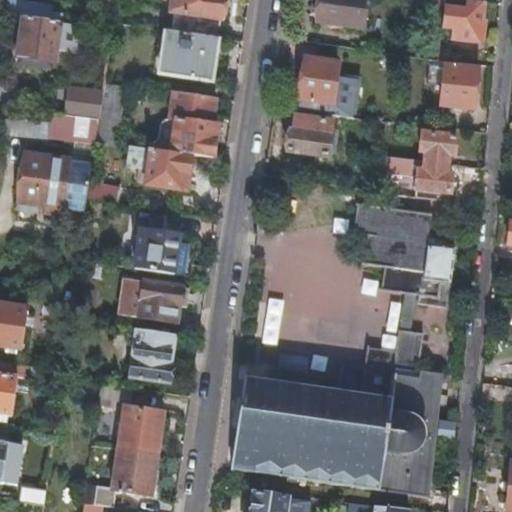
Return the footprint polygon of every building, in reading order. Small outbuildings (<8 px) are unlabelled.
[(173,0),(169,30),(218,38),(223,0),(173,0)] [(318,0),(316,23),(362,29),(365,0),(318,0)] [(444,8),(442,27),(452,28),(451,39),(482,43),(484,23),(481,22),(484,3),(469,1),(467,10),(444,8)] [(4,15),(22,18),(50,21),(52,9),(6,3),(4,15)] [(115,23),(115,18),(101,16),(99,28),(114,30),(115,23)] [(55,63),(60,23),(50,21),(22,18),(16,57),(55,63)] [(169,30),(167,30),(163,53),(158,52),(155,74),(214,82),(220,38),(218,38),(169,30)] [(420,85),(423,59),(406,56),(402,83),(420,85)] [(306,58),(300,99),(332,104),(338,63),(306,58)] [(474,109),(478,69),(445,65),(440,105),(474,109)] [(118,145),(126,86),(106,84),(105,90),(101,120),(98,144),(118,147),(118,145)] [(101,120),(105,90),(69,85),(65,116),(101,120)] [(211,125),(215,98),(175,93),(171,119),(169,119),(164,121),(163,123),(161,124),(161,126),(157,151),(158,151),(190,155),(214,159),(217,139),(211,138),(213,125),(211,125)] [(333,152),(334,152),(336,137),(335,137),(337,124),(332,123),(333,121),(299,116),(295,118),(293,130),(289,130),(287,150),(332,157),(333,152)] [(13,134),(42,137),(44,123),(14,119),(13,134)] [(386,122),(382,157),(390,158),(394,123),(386,122)] [(422,132),(456,135),(457,129),(423,126),(422,132)] [(426,152),(425,162),(447,164),(448,154),(454,155),(456,135),(422,132),(421,151),(426,152)] [(187,177),(190,155),(158,151),(157,151),(131,147),(128,169),(148,172),(146,186),(188,192),(190,177),(187,177)] [(27,154),(20,203),(65,209),(87,212),(89,201),(92,184),(95,163),(27,154)] [(419,170),(416,196),(435,199),(436,191),(451,193),(452,173),(446,173),(447,164),(425,162),(424,170),(419,170)] [(105,203),(118,205),(120,188),(92,184),(89,201),(105,203)] [(87,212),(87,214),(104,217),(105,203),(89,201),(87,212)] [(383,289),(405,292),(416,294),(440,298),(443,281),(452,282),(456,247),(451,246),(452,241),(429,238),(432,212),(358,202),(354,233),(368,234),(364,264),(385,267),(383,289)] [(65,209),(20,203),(17,221),(62,227),(65,209)] [(143,213),(134,269),(174,274),(180,236),(163,233),(165,217),(143,213)] [(180,306),(187,307),(190,289),(125,280),(120,315),(177,323),(180,306)] [(400,330),(411,332),(416,294),(405,292),(400,330)] [(48,316),(72,320),(72,318),(74,305),(56,302),(50,301),(48,316)] [(0,305),(0,345),(21,349),(27,309),(0,305)] [(349,340),(349,328),(299,328),(299,341),(349,340)] [(175,335),(137,330),(130,377),(176,383),(179,365),(171,364),(175,335)] [(340,366),(443,381),(444,374),(420,370),(425,334),(411,332),(400,330),(398,349),(368,344),(365,364),(340,360),(340,366)] [(17,377),(19,365),(0,362),(0,414),(11,416),(17,377)] [(63,383),(63,380),(64,372),(19,365),(17,377),(51,381),(63,383)] [(438,424),(443,381),(340,366),(336,390),(245,376),(231,469),(430,495),(436,438),(438,424)] [(59,409),(63,383),(51,381),(47,408),(59,409)] [(129,403),(131,389),(102,385),(99,406),(114,408),(115,401),(129,403)] [(119,448),(158,453),(160,440),(162,441),(164,439),(167,423),(166,420),(163,418),(164,412),(125,407),(119,448)] [(456,425),(438,424),(436,438),(454,440),(456,425)] [(0,442),(0,482),(6,483),(12,444),(0,442)] [(156,466),(158,453),(119,448),(113,488),(113,489),(115,490),(152,495),(153,490),(156,489),(157,487),(160,469),(159,467),(156,466)] [(84,504),(105,506),(112,508),(115,490),(113,489),(113,488),(87,484),(87,485),(84,504)] [(18,486),(16,502),(45,506),(47,490),(18,486)] [(287,511),(290,497),(255,492),(251,511),(287,511)] [(345,511),(373,511),(374,506),(336,500),(332,510),(345,511)]
